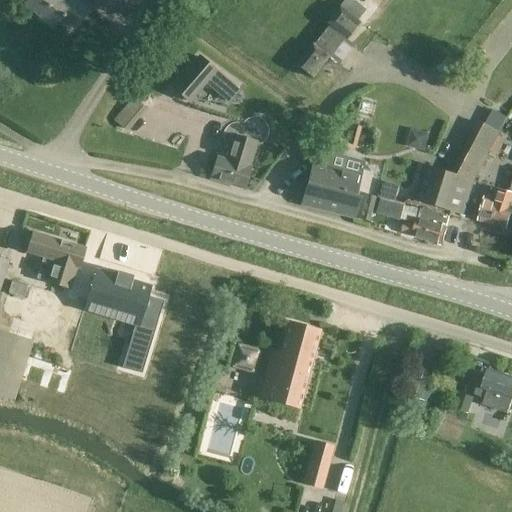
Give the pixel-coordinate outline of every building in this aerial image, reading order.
[(29,0),(25,5),(52,27),(60,17),(74,28),(88,11),(74,0),(69,0),(65,6),(57,0),(29,0)] [(295,66),(313,80),(328,59),(343,40),(346,42),(360,24),(358,22),(366,12),(351,0),(344,9),(339,6),(325,24),(328,27),(314,44),(313,43),(295,66)] [(217,72),(200,57),(173,89),(186,100),(201,82),(205,85),(217,72)] [(479,121),(451,173),(423,164),(413,198),(464,215),(473,181),(489,154),(496,158),(507,137),(479,121)] [(411,130),(407,147),(425,151),(429,134),(411,130)] [(256,144),(233,137),(226,161),(217,158),(217,161),(211,180),(243,190),(249,171),(249,168),(256,144)] [(311,162),(306,184),(312,185),(306,206),(323,211),(353,219),(358,199),(359,197),(354,196),(360,175),(330,167),(311,162)] [(384,184),(381,196),(397,200),(400,188),(384,184)] [(484,200),(484,201),(479,220),(506,228),(509,214),(511,214),(511,185),(510,193),(490,188),(486,201),(484,200)] [(399,220),(402,211),(404,206),(380,199),(376,213),(383,215),(399,220)] [(404,222),(404,223),(401,233),(413,236),(412,237),(442,245),(446,230),(446,229),(449,219),(420,211),(417,221),(416,225),(404,222)] [(33,233),(27,252),(42,257),(35,279),(70,290),(77,268),(78,268),(84,249),(33,233)] [(0,288),(8,263),(0,260),(0,288)] [(90,287),(86,300),(138,316),(135,325),(127,351),(145,356),(140,373),(141,374),(163,301),(162,301),(161,302),(148,298),(150,289),(130,283),(133,276),(117,271),(115,279),(94,273),(90,287)] [(12,283),(2,311),(20,317),(25,300),(24,299),(28,288),(12,283)] [(30,288),(22,316),(38,321),(46,293),(30,288)] [(67,301),(48,294),(36,331),(55,337),(58,328),(67,301)] [(272,350),(267,370),(259,398),(298,409),(320,332),(288,323),(280,353),(272,350)] [(21,339),(0,331),(0,384),(3,377),(12,379),(14,371),(13,371),(19,348),(29,352),(33,344),(21,339)] [(25,369),(21,381),(63,394),(66,383),(65,382),(69,370),(46,362),(47,359),(44,358),(44,357),(43,357),(44,353),(36,350),(34,355),(31,354),(26,369),(25,369)] [(414,366),(404,394),(427,402),(436,373),(414,366)] [(474,395),(484,398),(482,405),(508,414),(511,403),(511,377),(489,370),(483,388),(478,386),(474,395)] [(458,393),(453,408),(469,413),(474,398),(458,393)] [(315,442),(304,485),(323,490),(334,447),(315,442)]
